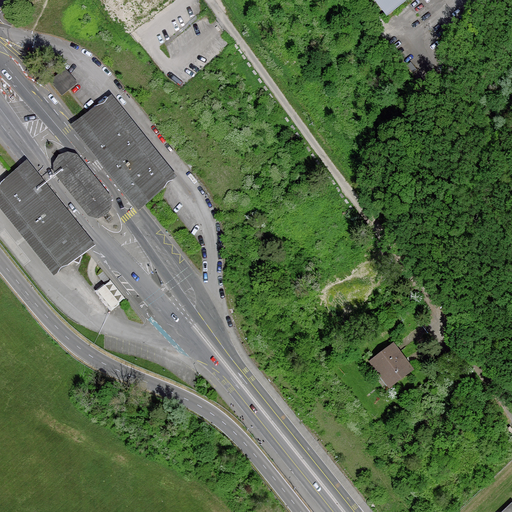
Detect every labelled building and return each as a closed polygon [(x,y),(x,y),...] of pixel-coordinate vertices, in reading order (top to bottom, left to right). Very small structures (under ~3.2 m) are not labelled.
[(378,0),(385,9),(397,0),(378,0)] [(66,70),(51,82),(63,96),(77,84),(66,70)] [(85,129),(108,158),(140,197),(164,179),(125,129),(110,109),(85,129)] [(11,177),(0,161),(0,182),(2,184),(11,177)] [(75,185),(95,211),(97,212),(100,212),(103,211),(104,210),(105,208),(105,207),(105,205),(91,187),(72,163),(70,161),(68,161),(66,161),(64,162),(63,164),(62,165),(62,167),(62,170),(75,185)] [(26,175),(3,194),(58,263),(81,244),(26,175)] [(309,227),(312,226),(324,242),(344,227),(325,201),(303,218),(309,227)] [(71,261),(77,264),(80,265),(83,258),(74,255),(71,261)] [(339,301),(341,300),(354,317),(374,302),(355,276),(333,292),(339,301)] [(111,281),(97,292),(110,309),(124,298),(111,281)] [(376,371),(378,370),(391,387),(412,371),(392,345),(370,362),(376,371)] [(511,511),(511,502),(501,511),(511,511)]
